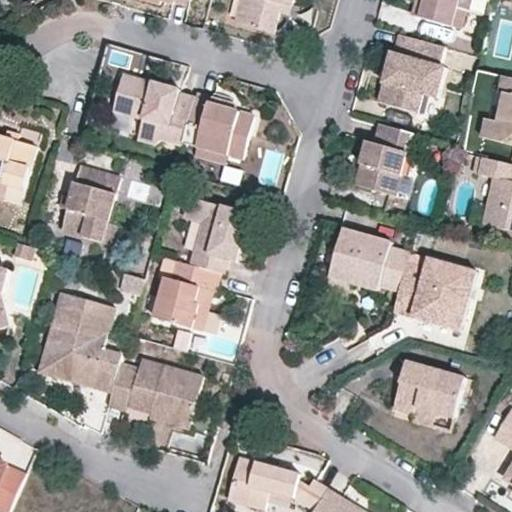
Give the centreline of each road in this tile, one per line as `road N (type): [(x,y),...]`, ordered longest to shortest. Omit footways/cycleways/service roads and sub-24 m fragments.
road 1 (residential): [(338,88),(268,324),(264,364),(324,432),(456,511)]
road 2 (residential): [(0,54),(57,26),(110,24),(338,88)]
road 3 (residential): [(179,492),(0,401)]
